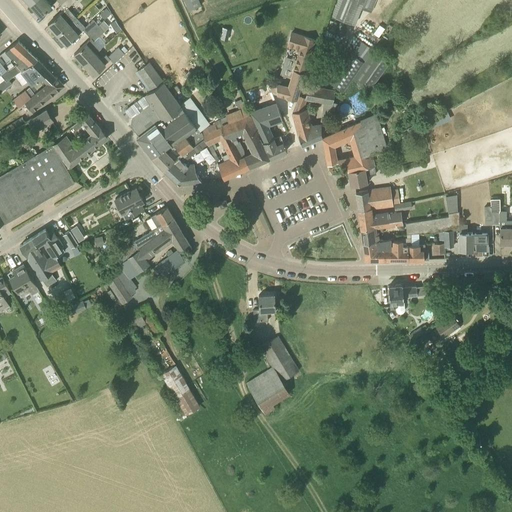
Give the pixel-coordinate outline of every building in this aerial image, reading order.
[(51,6),(45,0),(36,0),(30,5),(40,16),(51,6)] [(57,35),(69,24),(76,17),(68,8),(76,0),(75,0),(65,0),(60,5),(64,9),(47,24),(57,35)] [(183,0),(188,10),(188,11),(201,5),(198,0),(183,0)] [(354,24),(361,6),(363,0),(337,0),(332,15),(354,24)] [(113,28),(118,24),(110,15),(106,20),(113,28)] [(87,34),(98,25),(97,24),(93,20),(85,28),(81,23),(74,30),(69,24),(57,35),(66,45),(83,31),(87,34)] [(380,24),(374,33),(379,36),(385,28),(380,24)] [(84,64),(96,54),(101,49),(96,43),(94,41),(104,32),(98,25),(87,34),(91,39),(74,54),(84,64)] [(229,41),(231,32),(228,31),(222,29),(219,38),(226,40),(229,41)] [(296,98),(314,40),(291,33),(287,44),(300,48),(289,86),(277,83),(277,84),(270,83),(272,92),(296,98)] [(9,59),(15,55),(18,57),(28,50),(18,41),(0,54),(0,57),(0,58),(0,57),(0,74),(6,69),(5,67),(11,62),(9,59)] [(363,62),(371,51),(372,50),(362,42),(353,55),(363,62)] [(93,75),(110,60),(113,64),(124,54),(120,49),(118,47),(108,57),(106,55),(101,60),(96,54),(84,64),(93,75)] [(18,57),(21,60),(14,65),(11,62),(5,67),(6,69),(0,74),(0,92),(0,93),(12,84),(9,80),(14,75),(21,70),(37,58),(28,50),(18,57)] [(352,77),(367,88),(386,61),(371,51),(363,62),(352,77)] [(352,77),(363,62),(353,55),(352,54),(338,73),(340,75),(349,82),(352,77)] [(56,77),(37,58),(21,70),(32,85),(40,78),(46,85),(56,77)] [(152,90),(163,82),(149,63),(138,71),(152,90)] [(32,110),(63,85),(56,77),(46,85),(31,97),(25,102),(32,110)] [(186,136),(193,146),(205,138),(201,131),(200,132),(197,128),(204,123),(187,100),(180,105),(163,82),(152,90),(146,94),(153,105),(134,119),(134,124),(141,134),(137,137),(140,141),(152,157),(162,149),(164,151),(169,148),(174,144),(178,142),(186,136)] [(307,98),(306,100),(314,102),(318,87),(309,85),(307,98)] [(333,89),(318,87),(314,102),(323,103),(320,123),(312,124),(307,108),(303,110),(293,113),(301,145),(321,137),(337,102),(331,101),(333,89)] [(25,102),(31,97),(25,90),(12,100),(19,107),(25,102)] [(239,159),(245,156),(249,166),(250,167),(269,158),(244,101),(239,104),(241,108),(244,117),(227,124),(220,127),(226,138),(229,137),(239,159)] [(267,125),(282,119),(276,104),(250,113),(270,158),(287,150),(280,136),(274,139),(267,125)] [(424,116),(420,107),(414,109),(418,118),(424,116)] [(35,131),(52,121),(46,110),(28,120),(35,131)] [(107,137),(87,113),(79,120),(83,124),(81,126),(85,130),(87,129),(92,135),(75,148),(66,135),(53,145),(67,169),(107,137)] [(25,123),(22,118),(0,131),(3,136),(25,123)] [(338,162),(346,161),(348,172),(365,169),(363,156),(370,153),(361,120),(322,137),(323,138),(327,164),(338,162)] [(218,163),(224,178),(249,166),(245,156),(239,159),(229,137),(226,138),(220,127),(216,129),(213,123),(201,129),(208,145),(220,139),(229,158),(218,163)] [(421,130),(418,124),(411,127),(413,133),(421,130)] [(423,137),(421,131),(412,134),(415,140),(423,137)] [(194,146),(193,146),(186,136),(178,142),(174,144),(175,146),(182,155),(194,146)] [(53,145),(0,176),(0,213),(5,222),(74,181),(67,169),(53,145)] [(207,146),(194,155),(199,162),(212,152),(207,146)] [(164,169),(174,161),(164,151),(162,149),(152,157),(164,169)] [(369,181),(368,175),(376,174),(374,166),(371,153),(370,153),(363,156),(365,169),(348,172),(351,185),(369,181)] [(194,169),(184,170),(188,166),(181,161),(185,158),(182,155),(178,158),(174,161),(164,169),(163,169),(178,183),(201,181),(201,180),(195,170),(194,169)] [(356,192),(358,211),(372,209),(393,206),(393,205),(391,190),(390,187),(369,190),(356,192)] [(144,202),(136,188),(115,199),(125,218),(139,211),(137,206),(144,202)] [(235,194),(239,205),(251,200),(247,190),(235,194)] [(449,211),(460,211),(459,194),(448,194),(449,211)] [(491,199),(490,199),(490,206),(492,224),(500,224),(500,243),(511,243),(511,220),(506,221),(506,211),(500,211),(500,199),(491,199)] [(400,202),(394,203),(394,205),(395,210),(412,207),(411,202),(411,201),(400,203),(400,202)] [(162,223),(173,216),(167,207),(151,216),(157,227),(132,242),(133,243),(119,254),(118,253),(114,256),(116,257),(113,259),(118,265),(128,257),(147,244),(167,231),(162,223)] [(403,225),(401,210),(395,211),(387,212),(386,211),(373,213),(372,209),(358,211),(361,230),(381,227),(397,225),(403,225)] [(459,225),(459,211),(448,213),(448,216),(441,217),(405,223),(406,234),(418,233),(444,231),(454,230),(459,230),(459,225)] [(146,259),(173,243),(177,250),(173,253),(171,249),(166,252),(169,256),(156,266),(164,277),(186,261),(181,255),(187,251),(192,248),(173,216),(162,223),(167,231),(147,244),(128,257),(118,265),(121,270),(114,275),(115,276),(107,283),(121,304),(131,298),(130,296),(136,291),(134,289),(137,286),(130,278),(149,265),(146,259)] [(84,238),(76,225),(70,229),(78,241),(84,238)] [(459,225),(459,230),(459,250),(473,249),(473,233),(467,233),(467,225),(459,225)] [(362,241),(378,239),(377,231),(381,230),(381,227),(361,230),(362,241)] [(52,257),(56,255),(60,253),(65,251),(58,240),(59,239),(53,230),(48,233),(45,229),(33,237),(39,247),(44,244),(50,255),(52,257)] [(444,231),(444,238),(446,238),(446,247),(454,246),(454,230),(444,231)] [(72,247),(78,244),(69,231),(64,235),(72,247)] [(409,260),(407,244),(419,243),(418,233),(406,234),(406,240),(392,240),(392,245),(389,246),(389,250),(387,250),(388,260),(409,260)] [(473,249),(487,249),(487,233),(473,233),(473,249)] [(104,244),(102,236),(95,238),(96,246),(104,244)] [(47,258),(40,246),(39,247),(33,237),(20,245),(46,286),(56,280),(50,272),(61,265),(56,255),(52,257),(50,255),(47,258)] [(388,260),(387,250),(389,250),(389,246),(392,245),(392,240),(392,239),(379,240),(379,239),(378,239),(362,241),(365,260),(388,260)] [(444,252),(443,242),(433,243),(434,253),(444,252)] [(424,243),(419,243),(407,244),(409,260),(424,260),(429,260),(428,249),(424,249),(424,243)] [(39,291),(37,286),(36,286),(23,265),(13,271),(15,274),(9,278),(18,293),(19,292),(27,287),(30,291),(32,290),(34,294),(39,291)] [(0,310),(9,305),(3,294),(10,291),(2,277),(0,278),(0,310)] [(147,292),(159,284),(155,279),(144,287),(147,292)] [(402,287),(402,285),(388,286),(389,307),(399,306),(399,303),(404,303),(403,296),(429,295),(429,293),(424,286),(402,287)] [(275,317),(274,294),(259,295),(259,309),(253,310),(254,321),(262,321),(268,321),(268,317),(275,317)] [(86,308),(83,300),(67,306),(71,314),(86,308)] [(127,315),(162,373),(175,365),(158,336),(163,332),(147,304),(127,315)] [(441,334),(458,323),(452,316),(436,327),(437,329),(441,334)] [(421,326),(416,329),(420,335),(425,332),(421,326)] [(282,381),(299,370),(277,336),(260,346),(272,366),(281,381),(282,381)] [(199,407),(175,365),(162,373),(182,408),(173,413),(178,422),(180,421),(187,417),(186,415),(199,407)]
